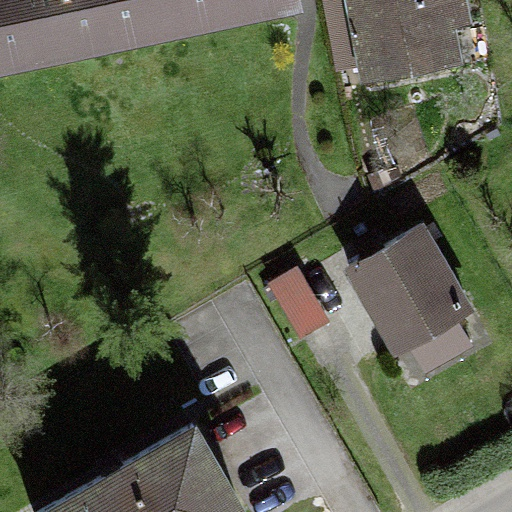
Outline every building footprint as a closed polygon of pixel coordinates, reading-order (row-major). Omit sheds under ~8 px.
[(296,0),(0,0),(0,67),(297,5),(296,0)] [(462,0),(358,0),(367,78),(446,70),(440,23),(464,21),(462,0)] [(441,214),(359,257),(409,352),(492,309),(441,214)] [(296,270),(271,284),(298,333),(324,320),(296,270)] [(245,511),(201,438),(78,511),(245,511)]
